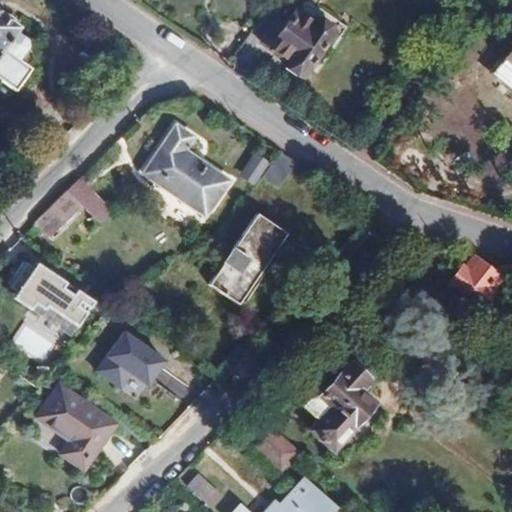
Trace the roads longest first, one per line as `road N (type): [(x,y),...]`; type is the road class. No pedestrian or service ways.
road 1 (residential): [(399,208),(106,511)]
road 2 (residential): [(399,208),(174,59)]
road 3 (residential): [(174,59),(0,231)]
road 4 (residential): [(511,249),(399,208)]
